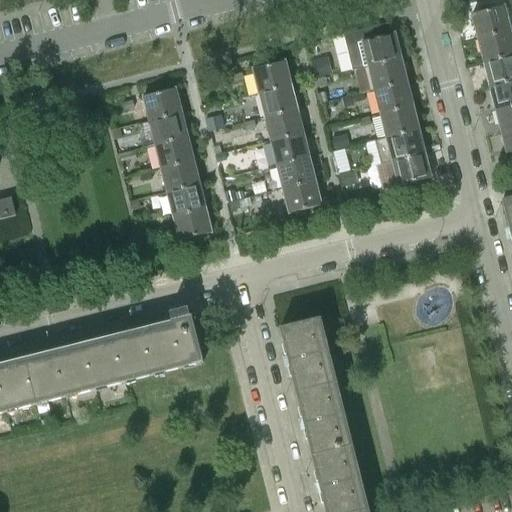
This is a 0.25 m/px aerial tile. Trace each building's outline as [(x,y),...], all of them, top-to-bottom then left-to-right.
[(471,15),(477,40),(509,32),(503,7),(471,15)] [(400,59),(394,35),(390,36),(387,24),(343,35),(352,71),(356,69),(368,66),(400,59)] [(511,56),(511,42),(509,32),(477,40),(483,64),(511,56)] [(280,52),(269,55),(272,63),(282,61),(280,52)] [(511,56),(483,64),(489,88),(511,82),(511,56)] [(331,74),(327,59),(311,63),(315,78),(331,74)] [(400,59),(368,66),(374,90),(406,82),(400,59)] [(252,70),(258,94),(290,86),(284,62),(252,70)] [(231,75),(232,82),(243,80),(241,73),(231,75)] [(406,82),(374,90),(380,114),(412,107),(406,82)] [(511,107),(511,82),(489,88),(495,111),(511,107)] [(290,86),(258,94),(264,118),(296,110),(290,86)] [(143,98),(149,122),(181,114),(175,90),(143,98)] [(352,96),(354,102),(364,100),(362,93),(352,96)] [(132,100),(121,103),(123,110),(134,108),(132,100)] [(412,107),(380,114),(386,138),(418,130),(412,107)] [(511,107),(495,111),(501,134),(511,131),(511,107)] [(296,110),(264,118),(270,142),(302,134),(296,110)] [(181,114),(149,122),(155,146),(187,138),(181,114)] [(358,120),(360,127),(370,124),(368,117),(358,120)] [(242,123),(244,131),(255,128),(253,121),(242,123)] [(418,130),(386,138),(374,141),(381,165),(392,162),(424,154),(418,130)] [(511,131),(501,134),(507,159),(511,158),(511,131)] [(302,134),(270,142),(276,166),(308,157),(302,134)] [(187,138),(155,146),(161,170),(193,162),(187,138)] [(353,182),(344,148),(334,151),(344,185),(353,182)] [(129,161),(127,153),(117,155),(119,164),(129,161)] [(424,154),(392,162),(398,187),(430,179),(424,154)] [(308,157),(276,166),(282,189),(314,182),(308,157)] [(193,162),(161,170),(167,193),(199,185),(193,162)] [(254,171),(256,178),(267,176),(265,168),(254,171)] [(150,172),(140,175),(141,182),(152,180),(150,172)] [(263,182),(251,185),(254,196),(266,193),(263,182)] [(314,182),(282,189),(288,214),(320,206),(314,182)] [(199,185),(167,193),(173,217),(205,209),(199,185)] [(233,191),(224,193),(226,203),(235,201),(233,191)] [(11,198),(0,201),(0,220),(15,216),(11,198)] [(511,198),(501,201),(511,244),(511,198)] [(205,209),(173,217),(179,242),(211,234),(205,209)] [(162,219),(161,213),(149,215),(151,222),(162,220),(162,219)] [(164,227),(162,220),(151,222),(153,229),(164,227)] [(438,295),(464,290),(461,271),(435,276),(438,295)] [(0,370),(0,414),(202,364),(190,317),(189,317),(186,309),(159,316),(163,330),(0,370)] [(319,319),(280,329),(279,329),(295,393),(335,383),(319,319)] [(335,383),(295,393),(311,457),(351,447),(335,383)] [(351,447),(311,457),(324,511),(358,511),(367,510),(351,447)]
